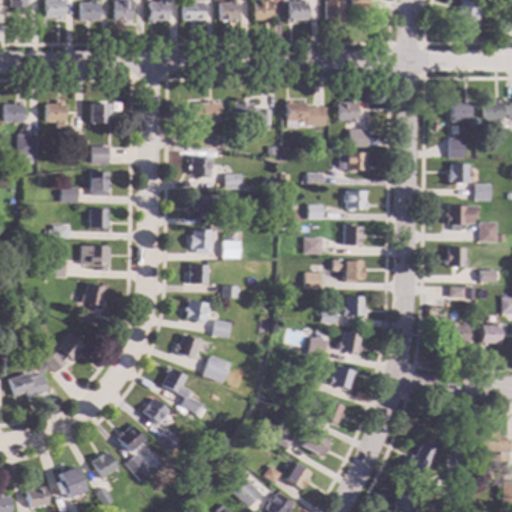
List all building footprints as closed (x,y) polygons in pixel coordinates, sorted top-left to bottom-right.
[(23,0),(24,14),(10,14),(10,10),(6,10),(5,0),(23,0)] [(59,0),(59,18),(58,18),(58,20),(52,20),(52,17),(41,17),(41,0),(59,0)] [(123,0),(123,1),(130,1),(129,11),(128,11),(127,21),(123,21),(123,24),(117,24),(117,21),(110,21),(111,1),(115,1),(115,0),(123,0)] [(258,0),(258,1),(269,1),(269,10),(267,10),(267,21),(266,21),(266,24),(262,24),(262,21),(250,20),(250,1),(254,1),(254,0),(258,0)] [(339,0),(339,2),(340,2),(340,23),(333,23),(334,20),(321,20),(321,0),(339,0)] [(365,0),(365,10),(348,10),(348,0),(365,0)] [(460,0),(476,4),(474,14),(479,15),(477,23),(453,17),(456,0),(460,0)] [(510,0),(510,2),(511,2),(511,10),(491,3),(492,0),(510,0)] [(94,21),(76,21),(76,3),(86,3),(86,1),(94,1),(94,21)] [(164,21),(150,21),(150,23),(145,23),(145,2),(156,3),(156,1),(164,1),(164,21)] [(234,1),(234,21),(231,21),(231,23),(227,23),(227,21),(215,21),(215,3),(226,3),(226,1),(234,1)] [(303,20),(290,20),(290,23),(284,23),(284,3),(295,2),(295,1),(303,1),(303,20)] [(200,21),(192,21),(192,23),(186,23),(186,21),(178,21),(178,2),(199,2),(200,21)] [(496,102),(499,102),(499,105),(505,105),(505,102),(511,102),(511,119),(505,119),(505,115),(498,115),(498,122),(489,122),(489,120),(479,120),(479,101),(490,101),(490,99),(496,100),(496,102)] [(209,103),(215,103),(215,121),(186,120),(186,117),(183,116),(183,109),(187,109),(187,104),(197,104),(197,103),(204,103),(204,100),(209,100),(209,103)] [(287,102),(301,102),(301,107),(320,107),(320,126),(307,126),(307,127),(293,126),(293,129),(282,129),(282,121),(281,121),(281,100),(287,100),(287,102)] [(351,102),(353,102),(353,122),(345,122),(345,121),(333,121),(334,102),(345,102),(345,100),(351,100),(351,102)] [(17,104),(19,104),(19,110),(21,110),(21,114),(19,114),(19,122),(0,122),(0,104),(10,104),(10,101),(17,101),(17,104)] [(59,104),(61,104),(61,128),(51,128),(52,122),(41,122),(41,104),(52,104),(52,101),(59,101),(59,104)] [(466,120),(454,120),(454,123),(446,123),(446,101),(466,102),(466,120)] [(249,109),(265,109),(265,125),(254,125),(254,121),(229,121),(229,103),(249,103),(249,109)] [(104,124),(86,123),(86,104),(104,104),(104,124)] [(198,149),(182,149),(183,132),(184,132),(184,128),(198,128),(198,149)] [(363,147),(345,147),(345,129),(364,130),(363,147)] [(78,147),(66,146),(67,132),(78,132),(78,147)] [(33,154),(12,154),(12,135),(33,135),(33,154)] [(460,158),(444,158),(445,145),(460,145),(460,158)] [(106,164),(87,164),(87,146),(106,147),(106,164)] [(272,155),(263,155),(264,146),(272,147),(272,155)] [(362,165),(365,165),(364,171),(351,171),(351,173),(343,173),(343,170),(334,170),(335,159),(342,160),(343,152),(362,153),(362,165)] [(206,158),(206,175),(205,175),(205,178),(193,177),(193,175),(185,175),(186,157),(206,158)] [(464,179),(466,179),(465,183),(457,183),(457,186),(453,186),(453,183),(445,183),(445,170),(446,170),(446,164),(464,164),(464,179)] [(98,171),(104,171),(104,183),(107,183),(107,189),(103,189),(103,191),(101,191),(100,197),(85,196),(85,169),(98,169),(98,171)] [(237,190),(219,189),(219,173),(237,173),(237,190)] [(318,174),(318,184),(303,184),(302,173),(318,174)] [(271,187),(262,187),(262,178),(271,179),(271,187)] [(486,201),(470,201),(470,184),(487,184),(486,201)] [(74,202),(57,202),(57,187),(74,187),(74,202)] [(362,202),(364,203),(364,208),(351,208),(351,211),(343,210),(343,208),(340,208),(341,191),(362,191),(362,202)] [(206,215),(195,214),(195,213),(182,212),(182,206),(185,206),(185,194),(206,195),(206,215)] [(318,219),(303,219),(303,205),(317,205),(318,219)] [(473,206),(473,218),(470,218),(470,224),(463,224),(463,225),(456,225),(456,231),(448,231),(448,225),(443,225),(443,220),(441,220),(443,205),(473,206)] [(103,221),(105,220),(105,226),(103,226),(103,228),(98,228),(98,230),(93,230),(93,228),(85,228),(85,209),(103,209),(103,221)] [(231,215),(230,226),(212,225),(212,214),(231,215)] [(491,242),(474,242),(475,222),(492,222),(491,242)] [(65,238),(48,238),(48,225),(65,225),(65,238)] [(349,226),(357,226),(357,233),(360,233),(360,239),(357,239),(357,246),(339,245),(339,225),(349,225),(349,226)] [(206,245),(208,245),(208,249),(204,249),(203,254),(189,254),(189,249),(186,249),(186,235),(188,235),(188,230),(206,230),(206,245)] [(318,238),(317,255),(299,254),(300,237),(318,238)] [(235,241),(234,259),(217,258),(218,240),(235,241)] [(103,254),(105,254),(105,258),(103,258),(103,265),(76,265),(76,246),(103,246),(103,254)] [(460,248),(460,259),(463,259),(462,267),(442,267),(442,265),(441,265),(441,259),(442,259),(443,247),(460,248)] [(61,259),(61,278),(42,278),(43,258),(61,259)] [(337,260),(359,261),(358,266),(360,266),(360,279),(358,279),(358,280),(351,280),(351,283),(339,283),(339,271),(328,271),(328,260),(332,260),(332,258),(337,259),(337,260)] [(203,284),(185,284),(185,278),(182,278),(182,272),(185,272),(185,265),(203,265),(203,284)] [(491,282),(475,282),(475,270),(491,270),(491,282)] [(316,290),(300,290),(300,272),(317,272),(316,290)] [(101,288),(98,299),(100,300),(98,306),(97,305),(97,307),(93,306),(91,313),(92,313),(89,324),(74,320),(77,310),(84,311),(85,305),(76,302),(78,294),(80,294),(83,283),(101,288)] [(233,287),(232,298),(217,297),(218,286),(233,287)] [(459,298),(445,297),(445,287),(459,287),(459,298)] [(360,298),(359,308),(362,308),(362,314),(360,314),(360,317),(354,316),(354,318),(348,318),(348,316),(338,316),(338,307),(341,307),(341,297),(360,298)] [(511,313),(496,314),(496,297),(511,297),(511,313)] [(204,303),(201,321),(200,321),(200,323),(191,322),(192,320),(181,318),(181,313),(179,312),(180,308),(182,308),(183,300),(204,303)] [(333,309),(331,324),(316,323),(317,307),(333,309)] [(427,311),(427,324),(444,323),(443,310),(427,311)] [(227,323),(225,337),(210,334),(212,320),(227,323)] [(452,325),(463,325),(463,343),(456,343),(456,346),(451,346),(451,343),(444,343),(444,323),(452,323),(452,325)] [(496,344),(482,344),(482,346),(477,346),(477,325),(487,325),(487,324),(496,324),(496,344)] [(357,335),(355,346),(357,347),(356,352),(353,352),(353,354),(334,350),(335,342),(337,343),(339,331),(357,335)] [(80,346),(75,351),(78,353),(74,357),(73,355),(68,360),(64,356),(59,360),(62,364),(53,373),(40,361),(67,334),(80,346)] [(195,340),(189,358),(172,353),(173,351),(169,350),(171,344),(175,345),(178,335),(195,340)] [(323,340),(320,356),(303,353),(306,337),(323,340)] [(226,363),(218,384),(198,376),(206,355),(226,363)] [(353,371),(351,377),(348,376),(344,389),(325,384),(327,376),(329,377),(332,365),(353,371)] [(182,377),(177,386),(187,392),(184,397),(195,404),(190,414),(176,406),(180,398),(157,385),(164,373),(161,371),(164,367),(182,377)] [(24,378),(38,374),(44,391),(22,398),(20,392),(9,396),(4,379),(22,373),(24,378)] [(312,380),(309,389),(296,385),(299,376),(312,380)] [(298,404),(292,417),(278,410),(284,397),(298,404)] [(164,410),(162,413),(167,417),(162,423),(157,420),(152,427),(144,421),(146,419),(137,412),(144,403),(144,404),(149,398),(164,410)] [(340,407),(337,413),(340,414),(337,420),(335,418),(332,425),(314,417),(317,410),(318,410),(323,400),(340,407)] [(140,439),(125,453),(113,439),(115,437),(113,435),(117,432),(119,434),(128,426),(140,439)] [(173,440),(163,451),(151,440),(161,429),(173,440)] [(326,440),(324,445),(327,446),(322,455),(320,453),(318,457),(315,456),(314,457),(311,457),(307,455),(306,452),(294,446),(302,429),(326,440)] [(494,437),(504,437),(504,461),(485,461),(485,451),(482,451),(482,460),(474,460),(474,451),(468,451),(468,431),(494,432),(494,437)] [(288,440),(283,449),(270,443),(275,433),(288,440)] [(431,449),(419,474),(421,475),(417,483),(408,478),(407,481),(401,478),(402,476),(398,474),(407,455),(413,458),(420,444),(431,449)] [(114,468),(97,479),(86,463),(88,462),(86,460),(97,453),(98,455),(103,452),(114,468)] [(463,467),(452,467),(452,452),(463,452),(463,467)] [(142,466),(141,468),(145,473),(135,482),(120,465),(131,454),(142,466)] [(308,473),(304,479),(305,480),(298,490),(296,488),(295,490),(280,478),(293,461),(308,473)] [(277,473),(269,483),(259,475),(266,465),(277,473)] [(463,481),(455,481),(455,472),(463,472),(463,481)] [(81,491),(67,496),(68,497),(63,499),(61,493),(56,495),(53,487),(57,486),(55,481),(57,480),(56,478),(67,474),(68,476),(74,474),(81,491)] [(257,493),(245,507),(228,493),(227,492),(239,479),(257,493)] [(511,481),(511,508),(497,508),(497,481),(511,481)] [(44,504),(25,508),(21,491),(23,491),(23,488),(28,487),(29,489),(40,486),(44,504)] [(108,501),(98,507),(90,494),(100,488),(108,501)] [(288,506),(283,511),(263,511),(261,510),(262,508),(261,507),(272,493),(288,506)] [(411,511),(390,511),(390,495),(411,495),(411,511)]
